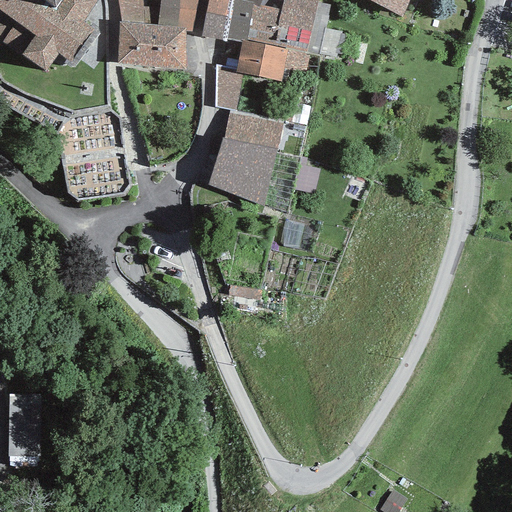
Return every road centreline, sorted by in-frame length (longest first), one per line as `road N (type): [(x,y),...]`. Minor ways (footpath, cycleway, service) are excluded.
road 1 (residential): [(494,0),(473,80),(458,230),(427,324),(359,444),(322,477),(288,477),(264,450),(176,245),(152,217),(83,235)]
road 2 (unclassified): [(215,511),(215,459),(180,355),(83,235)]
